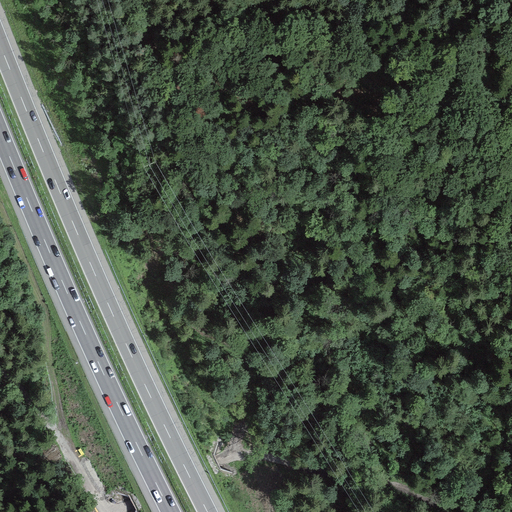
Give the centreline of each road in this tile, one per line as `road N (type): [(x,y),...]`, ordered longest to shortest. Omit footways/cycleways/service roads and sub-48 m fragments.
road 1 (motorway): [(207,511),(92,269),(0,44)]
road 2 (track): [(141,0),(165,37),(314,23),(375,100),(511,236)]
road 3 (motorway): [(0,132),(170,511)]
road 4 (track): [(442,511),(396,485),(251,455),(217,461),(116,511)]
road 5 (track): [(0,375),(58,437),(105,511)]
